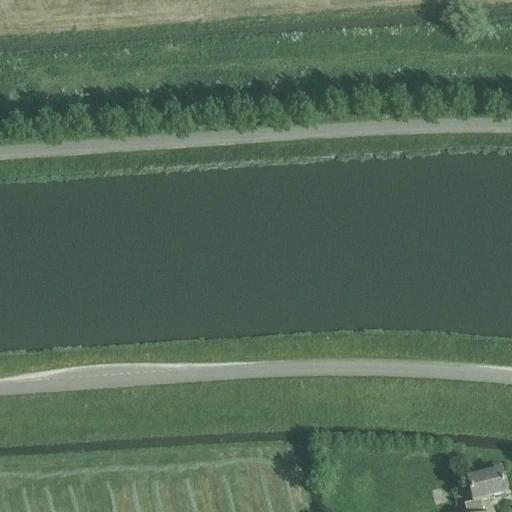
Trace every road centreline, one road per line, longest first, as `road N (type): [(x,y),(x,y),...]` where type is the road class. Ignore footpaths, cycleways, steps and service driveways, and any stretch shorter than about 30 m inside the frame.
road 1 (tertiary): [(511,370),(332,361),(0,381)]
road 2 (unclassified): [(511,124),(0,152)]
